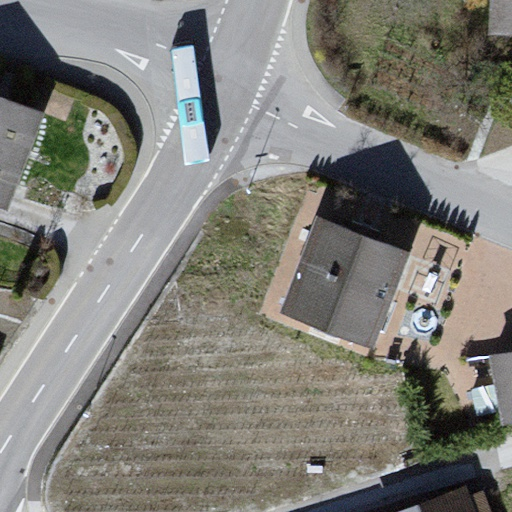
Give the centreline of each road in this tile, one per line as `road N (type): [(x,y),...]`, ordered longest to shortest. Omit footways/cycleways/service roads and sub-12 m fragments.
road 1 (residential): [(0,448),(164,219),(224,96)]
road 2 (residential): [(224,96),(511,216)]
road 3 (residential): [(0,12),(224,96)]
